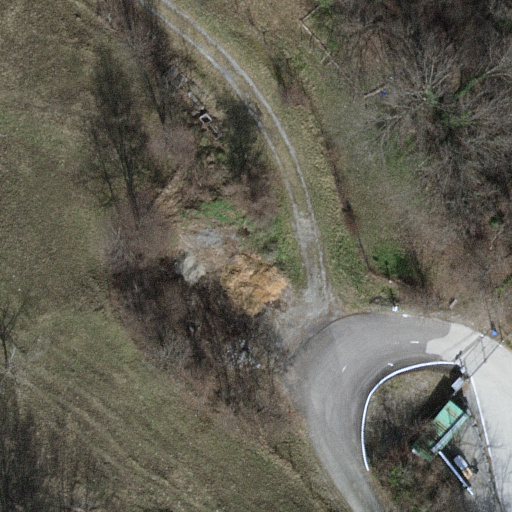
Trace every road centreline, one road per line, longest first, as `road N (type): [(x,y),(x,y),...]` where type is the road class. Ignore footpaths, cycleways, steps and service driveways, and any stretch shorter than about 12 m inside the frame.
road 1 (track): [(353,350),(258,112),(134,0)]
road 2 (unclassified): [(365,511),(331,443),(326,405),(344,358),(379,339),(456,343),(500,377)]
